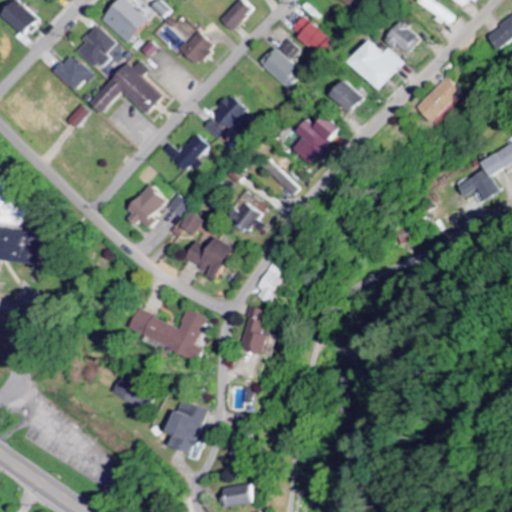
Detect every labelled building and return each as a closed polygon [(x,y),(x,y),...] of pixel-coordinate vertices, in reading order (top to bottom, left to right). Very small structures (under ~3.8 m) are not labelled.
[(132,0),(109,19),(130,47),(158,26),(136,0),(132,0)] [(462,17),(433,0),(427,0),(423,7),(456,26),(462,17)] [(456,0),(468,9),(475,1),(474,0),(456,0)] [(229,23),(239,33),(260,11),(249,1),(229,23)] [(29,39),(46,24),(25,3),(9,18),(29,39)] [(170,22),(179,16),(169,3),(160,10),(170,22)] [(392,37),(409,55),(425,40),(408,22),(392,37)] [(511,46),(511,24),(493,35),(504,52),(511,46)] [(114,59),(113,57),(124,45),(104,27),(89,43),(91,45),(83,53),(102,71),(114,59)] [(219,46),(204,33),(187,52),(205,68),(218,54),(215,51),(219,46)] [(291,91),(300,83),(296,79),(304,72),(291,59),(301,49),(291,39),(265,64),(291,91)] [(411,65),(395,49),(390,54),(377,42),(356,64),(386,92),(411,65)] [(98,76),(76,56),(60,74),(81,94),(98,76)] [(99,107),(111,116),(129,94),(158,118),(173,100),(150,80),(155,74),(138,61),(99,107)] [(468,91),(450,78),(425,112),(444,125),(468,91)] [(336,97),(358,116),(372,101),(350,82),(336,97)] [(253,113),(236,97),(215,120),(216,120),(208,129),(224,144),(253,113)] [(96,113),(88,106),(74,123),(83,130),(96,113)] [(311,140),(301,151),(319,168),(340,144),(317,122),(305,134),(311,140)] [(169,152),(192,174),(216,148),(202,136),(185,154),(176,146),(169,152)] [(511,148),(489,164),(501,182),(511,175),(511,148)] [(0,258),(55,264),(58,232),(0,226),(0,193),(3,193),(0,223),(28,225),(28,219),(0,170),(0,258)] [(472,200),(485,191),(493,203),(506,194),(489,171),(464,188),(472,200)] [(159,230),(166,221),(162,218),(176,200),(158,186),(133,218),(144,227),(148,222),(159,230)] [(196,205),(183,195),(173,208),(185,218),(196,205)] [(245,212),(239,222),(259,232),(269,214),(253,206),(249,214),(245,212)] [(201,236),(211,221),(198,213),(188,228),(201,236)] [(193,262),(225,281),(243,250),(211,231),(193,262)] [(292,271),(276,264),(266,290),(268,291),(264,299),(279,304),(292,271)] [(276,310),(258,307),(253,344),(260,345),(259,352),(284,356),(287,335),(273,333),(276,310)] [(202,347),(214,319),(194,310),(186,328),(147,311),(139,331),(207,361),(211,350),(202,347)] [(117,394),(136,404),(133,410),(148,417),(159,397),(125,379),(117,394)] [(251,404),(260,404),(260,389),(251,389),(251,404)] [(177,448),(195,452),(194,459),(203,461),(207,444),(205,443),(213,410),(183,402),(175,434),(180,436),(177,448)] [(258,463),(259,434),(254,434),(254,416),(243,415),(241,462),(258,463)] [(229,490),(233,510),(265,504),(262,484),(229,490)]
